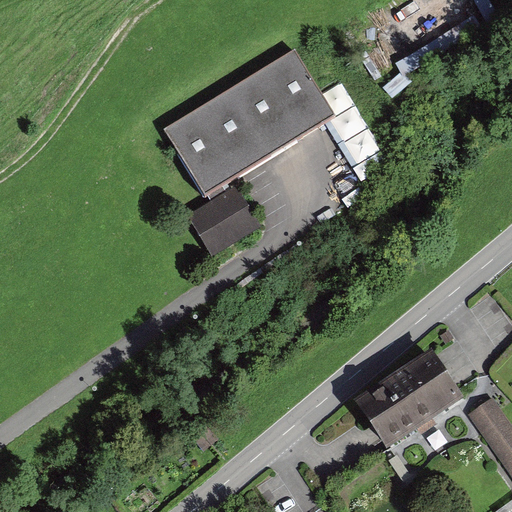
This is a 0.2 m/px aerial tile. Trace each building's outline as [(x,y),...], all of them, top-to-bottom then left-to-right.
[(502,20),(489,0),(473,0),(490,27),(502,20)] [(474,17),(396,66),(405,79),(482,30),(474,17)] [(295,54),(166,131),(204,195),(327,122),(333,118),(321,98),(295,54)] [(327,122),(354,168),(380,152),(341,86),(321,98),(333,118),(327,122)] [(236,189),(185,220),(208,259),(260,227),(236,189)] [(382,452),(457,402),(424,353),(349,403),(382,452)] [(511,477),(511,423),(495,399),(470,418),(511,477)]
